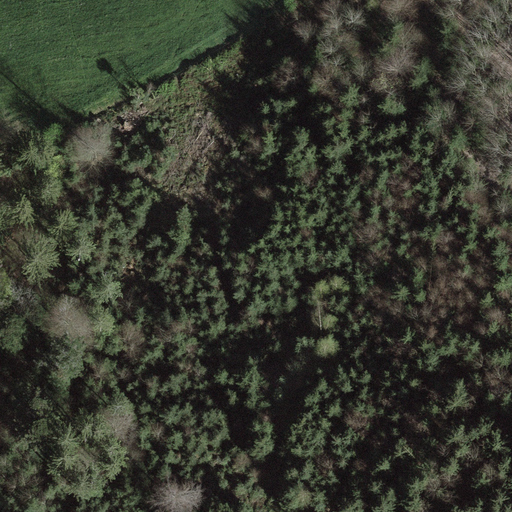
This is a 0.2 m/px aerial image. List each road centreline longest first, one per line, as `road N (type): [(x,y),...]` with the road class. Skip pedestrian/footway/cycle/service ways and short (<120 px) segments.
road 1 (track): [(163,77),(266,86),(354,111),(485,165)]
road 2 (track): [(275,0),(103,112),(0,160)]
